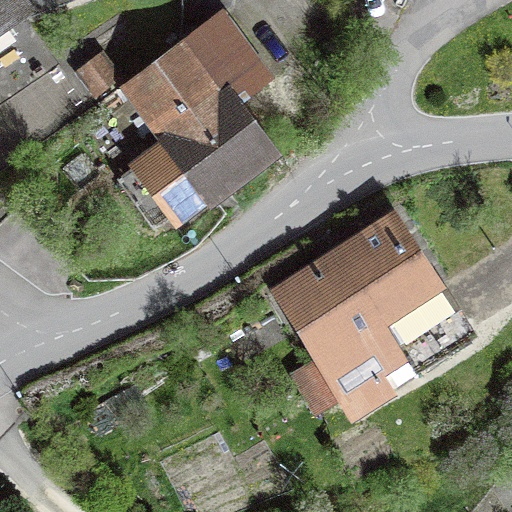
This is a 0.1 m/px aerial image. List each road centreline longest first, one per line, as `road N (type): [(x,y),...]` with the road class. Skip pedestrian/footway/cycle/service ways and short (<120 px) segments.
road 1 (tertiary): [(23,348),(191,283),(369,161)]
road 2 (residential): [(462,0),(404,48),(376,111),(369,161)]
road 3 (tertiary): [(369,161),(511,134)]
